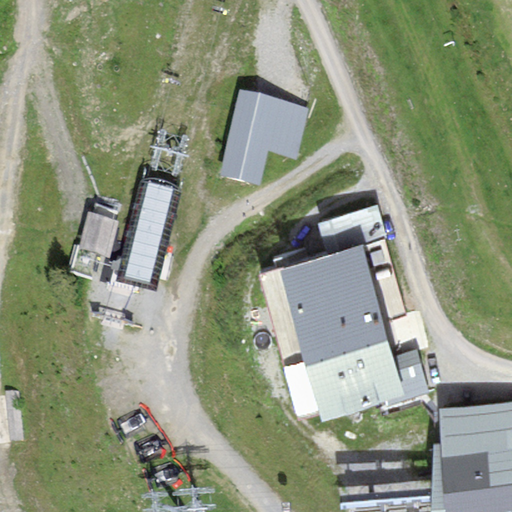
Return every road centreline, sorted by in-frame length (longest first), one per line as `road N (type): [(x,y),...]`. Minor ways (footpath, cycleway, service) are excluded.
road 1 (track): [(224,40),(139,188),(110,265),(103,327),(109,348),(138,382),(242,471),(277,511)]
road 2 (track): [(511,373),(462,353),(433,316),(380,165),(308,0)]
road 3 (track): [(238,0),(196,127),(176,381),(189,426)]
road 4 (unknown): [(380,165),(343,157),(190,258)]
